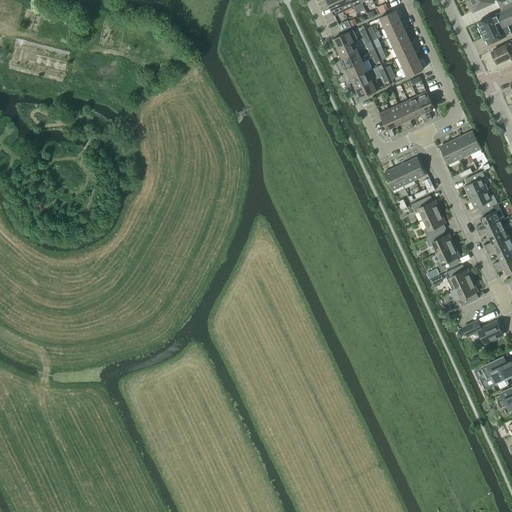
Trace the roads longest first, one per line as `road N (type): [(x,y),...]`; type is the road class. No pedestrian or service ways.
road 1 (residential): [(497,295),(424,133)]
road 2 (residential): [(424,133),(456,112),(402,0)]
